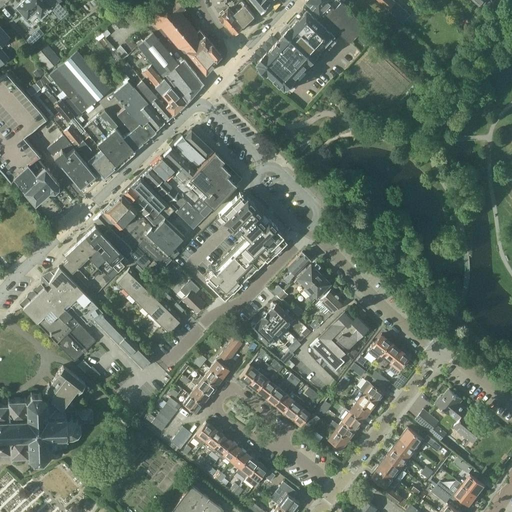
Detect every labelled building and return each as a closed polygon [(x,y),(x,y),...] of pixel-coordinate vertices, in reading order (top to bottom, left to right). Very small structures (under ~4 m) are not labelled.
[(58,2),(55,0),(24,0),(17,7),(22,14),(25,18),(26,17),(27,18),(34,11),(41,19),(47,13),(45,11),(51,6),(62,18),(67,13),(58,2)] [(165,0),(152,12),(154,14),(149,19),(157,28),(160,26),(177,46),(183,47),(205,72),(216,60),(215,58),(220,53),(198,28),(196,30),(180,12),(185,8),(178,0),(170,0),(169,2),(166,0),(165,0)] [(243,0),(239,0),(231,8),(235,13),(235,12),(244,24),(255,14),(243,0)] [(255,0),(263,9),(271,0),(255,0)] [(306,0),(310,4),(326,19),(337,29),(351,41),(361,31),(371,40),(377,34),(342,1),(340,0),(306,0)] [(388,9),(403,23),(411,14),(396,1),(395,0),(394,0),(378,0),(388,9)] [(235,13),(231,8),(227,4),(213,3),(220,15),(227,23),(227,24),(233,31),(236,31),(244,24),(235,12),(235,13)] [(318,51),(334,33),(334,32),(337,29),(326,19),(310,4),(307,8),(307,7),(290,25),(281,34),(281,35),(278,39),(277,39),(271,46),(267,50),(258,59),(259,60),(257,62),(258,63),(257,63),(258,64),(256,67),(257,67),(263,73),(264,74),(264,73),(266,71),(267,72),(267,71),(273,77),(273,78),(280,84),(281,84),(284,87),(285,86),(286,86),(287,85),(289,88),(290,89),(298,80),(297,79),(294,77),(295,76),(295,75),(309,60),(309,61),(318,51)] [(0,63),(8,57),(0,48),(0,44),(9,36),(0,26),(0,63)] [(152,62),(151,62),(171,86),(173,84),(186,100),(202,82),(183,59),(178,63),(152,32),(137,45),(152,62)] [(31,45),(37,39),(33,35),(31,35),(26,40),(31,45)] [(133,46),(136,42),(129,36),(126,41),(133,46)] [(34,55),(47,70),(60,58),(47,43),(34,55)] [(79,109),(81,112),(82,112),(109,88),(76,50),(48,74),(79,109)] [(145,75),(141,79),(172,114),(185,102),(171,86),(151,62),(142,71),(145,75)] [(51,175),(37,159),(40,156),(25,138),(47,119),(6,72),(0,77),(0,171),(27,202),(30,199),(34,203),(49,191),(54,191),(58,188),(58,183),(61,180),(60,179),(57,182),(55,179),(58,176),(57,176),(54,178),(51,175),(54,173),(54,172),(51,175)] [(172,114),(141,79),(136,83),(166,119),(172,114)] [(125,106),(124,106),(128,112),(141,125),(147,120),(157,132),(157,131),(155,129),(164,121),(133,85),(132,85),(127,80),(113,92),(125,106)] [(83,113),(82,112),(81,112),(79,109),(66,95),(60,99),(63,103),(76,119),(83,113)] [(111,171),(117,166),(95,141),(83,127),(76,119),(63,103),(57,108),(70,124),(89,146),(111,171)] [(123,136),(135,150),(157,132),(147,120),(141,125),(128,112),(124,106),(116,113),(131,130),(123,136)] [(385,118),(391,112),(386,107),(380,113),(385,118)] [(95,141),(117,166),(135,150),(123,136),(114,126),(117,124),(104,109),(83,127),(95,141)] [(83,155),(103,178),(111,171),(89,146),(70,124),(63,130),(74,144),(83,154),(83,155)] [(190,128),(183,136),(204,156),(205,156),(212,148),(190,128)] [(47,147),(79,186),(95,173),(63,134),(47,147)] [(172,145),(193,166),(196,169),(199,166),(202,163),(200,161),(204,156),(183,136),(182,135),(172,145)] [(175,173),(181,178),(193,166),(172,145),(171,146),(163,154),(178,169),(175,173)] [(199,196),(198,197),(210,209),(212,208),(241,178),(214,150),(202,163),(199,166),(196,169),(193,166),(181,178),(199,196)] [(161,155),(151,165),(203,217),(210,209),(198,197),(172,171),(174,169),(161,155)] [(203,217),(151,165),(142,174),(169,200),(177,209),(175,211),(192,228),(203,217)] [(140,176),(131,184),(159,212),(165,218),(174,210),(161,197),(155,191),(140,176)] [(122,193),(121,194),(129,203),(131,201),(139,209),(144,214),(142,216),(173,246),(183,235),(165,218),(159,212),(131,184),(122,193)] [(137,242),(146,251),(162,267),(166,263),(171,267),(175,263),(171,258),(172,258),(178,252),(173,246),(142,216),(129,203),(121,194),(104,209),(137,242)] [(243,240),(206,279),(225,297),(233,289),(233,290),(236,286),(240,281),(241,282),(242,281),(241,280),(248,272),(248,273),(256,265),(257,265),(258,264),(257,264),(261,260),(262,260),(265,257),(266,259),(274,251),(275,251),(283,243),(278,238),(282,233),(276,227),(277,226),(267,216),(266,218),(261,213),(261,212),(260,211),(259,213),(254,208),(255,206),(256,205),(246,195),(241,200),(236,195),(218,213),(223,218),(222,219),(232,229),(233,228),(235,230),(234,231),(243,240)] [(140,256),(146,251),(137,242),(131,247),(116,232),(117,229),(113,223),(102,211),(93,219),(104,231),(124,252),(134,262),(140,256)] [(84,235),(107,259),(117,269),(124,263),(118,257),(122,254),(95,225),(84,235)] [(84,235),(77,242),(99,266),(107,259),(84,235)] [(99,266),(77,242),(64,254),(67,257),(63,261),(71,271),(76,266),(87,277),(99,266)] [(287,266),(292,271),(288,275),(287,274),(283,278),(287,282),(309,259),(301,251),(287,266)] [(301,280),(306,286),(319,273),(310,264),(297,276),(298,277),(293,281),(297,285),(301,280)] [(51,286),(49,288),(66,306),(69,304),(86,322),(92,318),(140,368),(151,358),(126,333),(125,334),(82,291),(58,266),(48,282),(51,286)] [(116,281),(122,287),(136,273),(129,267),(116,281)] [(122,287),(129,293),(142,280),(136,273),(122,287)] [(319,273),(306,286),(307,286),(303,290),(309,295),(308,296),(312,299),(316,295),(328,282),(319,273)] [(189,278),(179,289),(185,295),(182,298),(195,311),(196,310),(197,311),(200,308),(199,307),(203,302),(194,293),(199,288),(189,278)] [(129,293),(135,300),(149,286),(142,280),(129,293)] [(66,306),(49,288),(47,290),(42,284),(20,305),(22,307),(36,321),(73,360),(74,360),(78,364),(77,365),(85,372),(90,367),(83,359),(81,361),(77,357),(95,340),(81,325),(79,327),(69,316),(70,315),(64,308),(66,306)] [(276,295),(282,289),(277,284),(272,290),(276,295)] [(135,300),(142,306),(155,292),(149,286),(135,300)] [(282,288),(282,289),(276,295),(281,299),(287,293),(282,288)] [(330,288),(314,304),(321,310),(317,314),(323,320),(331,311),(342,300),(330,288)] [(142,306),(148,312),(162,299),(155,292),(142,306)] [(148,312),(155,319),(168,305),(162,299),(148,312)] [(270,307),(267,310),(283,326),(291,318),(275,302),(274,303),(272,302),(269,305),(270,307)] [(155,319),(161,325),(175,311),(168,305),(155,319)] [(347,307),(318,337),(309,345),(335,370),(344,361),(338,355),(367,325),(353,311),(352,312),(347,307)] [(302,311),(299,308),(294,312),(297,316),(302,311)] [(262,315),(259,319),(275,334),(283,326),(267,310),(266,311),(264,310),(261,313),(262,315)] [(175,311),(161,325),(168,331),(181,318),(175,311)] [(253,321),(250,324),(251,326),(250,327),(252,328),(256,333),(266,343),(275,334),(259,319),(255,322),(253,321)] [(311,323),(315,328),(320,324),(315,319),(311,323)] [(306,327),(301,332),(305,336),(310,331),(306,327)] [(252,328),(247,333),(252,337),(256,333),(252,328)] [(247,337),(237,329),(232,335),(243,343),(247,337)] [(375,349),(380,353),(389,341),(380,334),(371,346),(367,350),(371,353),(375,349)] [(225,366),(238,348),(243,343),(232,335),(228,340),(230,341),(216,359),(216,358),(209,367),(222,377),(228,368),(225,366)] [(292,352),(300,343),(299,342),(296,339),(287,347),(289,349),(292,352)] [(380,353),(389,361),(399,349),(389,341),(380,353)] [(256,354),(261,357),(265,352),(260,349),(256,354)] [(294,353),(292,352),(289,349),(279,359),(284,363),(294,353)] [(399,349),(389,361),(393,364),(389,368),(395,373),(398,368),(408,356),(399,349)] [(200,354),(197,358),(203,363),(206,359),(200,354)] [(360,364),(364,358),(360,354),(355,360),(360,364)] [(203,363),(197,358),(194,362),(200,367),(203,363)] [(270,365),(274,368),(278,362),(274,359),(270,365)] [(278,362),(274,368),(278,371),(283,366),(278,362)] [(351,368),(360,376),(365,370),(355,363),(351,368)] [(239,376),(248,383),(257,371),(249,364),(239,376)] [(91,409),(65,410),(65,409),(65,408),(64,408),(64,407),(63,406),(62,406),(60,406),(74,389),(77,392),(85,382),(63,365),(43,392),(40,394),(39,393),(31,393),(26,398),(7,399),(7,403),(0,403),(0,450),(9,450),(9,455),(26,454),(27,455),(17,466),(23,472),(33,461),(42,460),(47,454),(56,454),(60,453),(61,448),(60,444),(65,444),(65,434),(71,434),(76,432),(79,427),(79,421),(92,420),(91,409)] [(209,367),(203,376),(202,376),(215,386),(222,377),(209,367)] [(187,371),(183,375),(208,394),(215,386),(202,376),(203,376),(200,374),(197,378),(194,378),(192,376),(187,371)] [(248,383),(256,390),(266,377),(257,371),(248,383)] [(287,379),(291,382),(296,376),(291,373),(287,379)] [(379,373),(375,378),(384,385),(388,380),(379,373)] [(196,385),(189,393),(202,403),(208,394),(183,375),(180,380),(186,384),(189,380),(196,385)] [(296,376),(291,382),(295,385),(300,379),(296,376)] [(256,390),(265,397),(275,384),(266,377),(256,390)] [(367,380),(360,389),(375,401),(382,391),(370,382),(367,380)] [(265,397),(273,403),(283,391),(275,384),(265,397)] [(304,392),(308,396),(313,390),(309,386),(304,392)] [(341,390),(337,387),(332,392),(337,396),(341,390)] [(169,393),(175,397),(178,393),(173,388),(169,393)] [(375,401),(360,389),(358,388),(353,396),(351,398),(356,401),(358,402),(368,410),(375,401)] [(461,398),(449,388),(442,397),(441,395),(436,402),(450,413),(450,412),(458,419),(454,424),(474,440),(485,427),(483,425),(483,424),(479,421),(472,416),(473,414),(458,402),(461,398)] [(313,390),(308,396),(312,399),(317,393),(313,390)] [(273,403),(282,410),(294,394),(291,392),(289,395),(283,391),(273,403)] [(202,403),(189,393),(182,403),(195,412),(202,403)] [(282,410),(291,417),(302,402),(302,403),(304,401),(295,394),(295,395),(294,394),(282,410)] [(170,397),(166,403),(176,410),(180,405),(170,397)] [(356,401),(349,410),(361,419),(368,410),(356,401)] [(302,402),(291,417),(299,424),(311,409),(302,403),(302,402)] [(166,403),(163,407),(173,415),(176,410),(166,403)] [(163,407),(159,412),(169,420),(173,415),(163,407)] [(113,413),(125,426),(131,421),(119,408),(113,413)] [(155,417),(159,412),(154,408),(146,418),(151,422),(155,417)] [(437,420),(423,408),(416,417),(430,428),(437,420)] [(349,410),(342,419),(354,429),(361,419),(349,410)] [(159,412),(155,417),(165,425),(169,420),(159,412)] [(302,427),(312,434),(316,429),(312,426),(319,417),(313,412),(302,427)] [(155,417),(151,422),(161,430),(165,425),(155,417)] [(329,424),(335,429),(347,438),(354,429),(342,419),(338,424),(332,420),(329,424)] [(202,443),(214,428),(205,421),(193,437),(199,442),(197,444),(200,446),(202,443)] [(182,426),(178,431),(187,439),(191,433),(182,426)] [(409,427),(401,437),(415,447),(418,450),(425,440),(437,450),(441,445),(427,434),(424,438),(409,427)] [(202,443),(211,450),(223,434),(214,428),(202,443)] [(335,429),(327,438),(340,447),(347,438),(335,429)] [(178,431),(174,437),(183,444),(187,439),(178,431)] [(211,450),(219,457),(232,441),(223,434),(211,450)] [(183,444),(174,437),(168,444),(177,451),(183,444)] [(401,437),(394,446),(407,456),(415,447),(401,437)] [(225,456),(230,460),(240,448),(232,441),(219,457),(222,459),(225,456)] [(182,451),(186,454),(191,447),(187,444),(182,451)] [(394,446),(387,456),(400,466),(404,469),(407,465),(403,462),(407,456),(394,446)] [(230,460),(239,467),(249,455),(240,448),(230,460)] [(195,461),(200,464),(204,458),(200,455),(195,461)] [(239,467),(248,474),(257,461),(249,455),(239,467)] [(387,456),(379,465),(393,475),(400,466),(387,456)] [(454,461),(468,472),(472,467),(458,456),(454,461)] [(204,458),(200,464),(204,467),(208,461),(204,458)] [(257,461),(248,474),(245,477),(253,484),(256,480),(257,480),(266,468),(257,461)] [(393,475),(379,465),(372,475),(385,485),(393,475)] [(426,465),(423,468),(431,474),(433,470),(426,465)] [(212,475),(216,478),(221,472),(217,468),(212,475)] [(431,474),(423,468),(421,472),(428,478),(431,474)] [(269,470),(264,475),(270,480),(274,474),(269,470)] [(221,472),(216,478),(221,481),(226,475),(221,472)] [(470,474),(463,483),(476,493),(483,484),(470,474)] [(270,480),(285,491),(289,486),(275,475),(270,480)] [(413,482),(420,487),(423,483),(416,478),(413,482)] [(439,480),(435,485),(450,496),(454,491),(439,480)] [(230,488),(234,492),(239,486),(234,482),(230,488)] [(218,511),(222,507),(208,496),(202,492),(190,483),(168,511),(218,511)] [(476,493),(463,483),(455,493),(469,503),(476,493)] [(450,496),(435,485),(431,490),(446,501),(450,496)] [(239,486),(234,492),(238,495),(243,489),(239,486)] [(383,492),(398,502),(402,497),(387,486),(383,492)] [(274,500),(278,503),(288,511),(290,511),(299,502),(286,492),(282,489),(274,500)] [(371,511),(376,507),(365,499),(354,511),(371,511)] [(249,507),(255,511),(265,511),(253,502),(249,507)] [(288,511),(278,503),(271,511),(288,511)] [(459,511),(448,503),(441,511),(459,511)]
